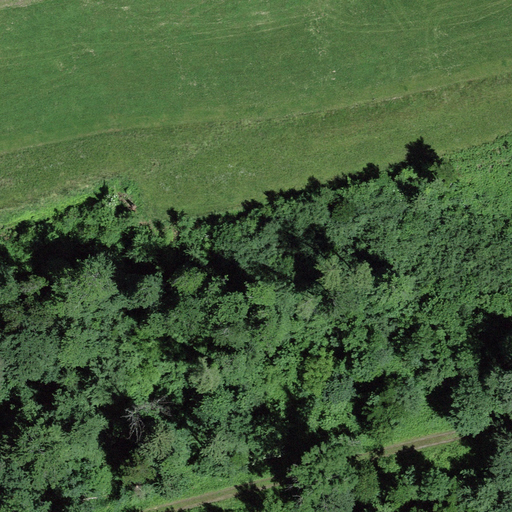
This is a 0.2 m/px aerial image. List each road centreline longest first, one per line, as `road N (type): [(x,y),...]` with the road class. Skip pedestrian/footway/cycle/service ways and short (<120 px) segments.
road 1 (track): [(511,128),(270,180),(154,163),(40,165),(0,174)]
road 2 (track): [(511,426),(310,450),(108,511)]
road 3 (track): [(459,0),(266,129),(154,163)]
